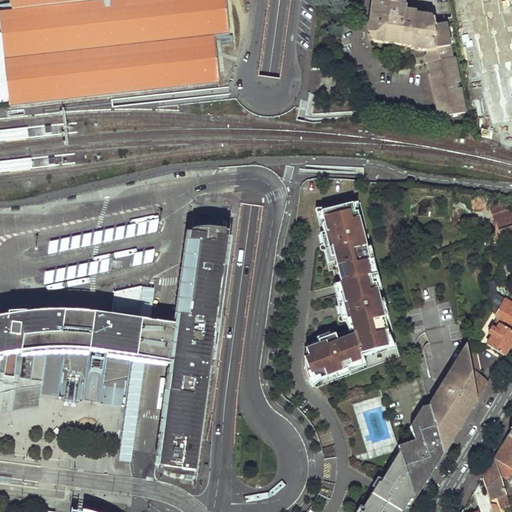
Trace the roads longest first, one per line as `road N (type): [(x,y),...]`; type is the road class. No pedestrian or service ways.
road 1 (secondary): [(278,0),(213,511)]
road 2 (unclassified): [(261,0),(249,76),(263,99),(287,87),(297,0)]
road 3 (tertiary): [(511,385),(434,511)]
